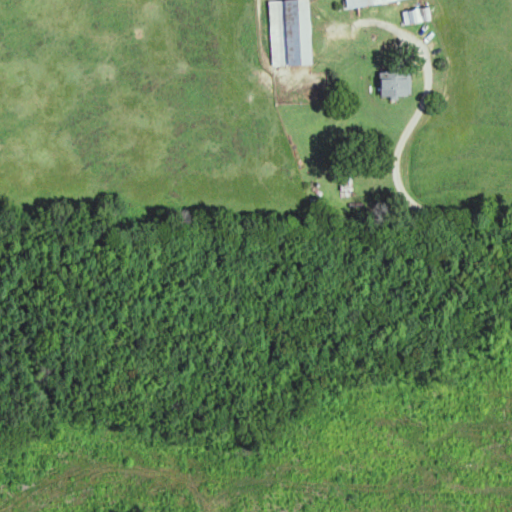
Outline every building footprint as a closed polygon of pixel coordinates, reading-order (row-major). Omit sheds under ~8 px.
[(274,67),(316,66),(313,0),(292,0),(271,1),(274,67)] [(411,0),(348,0),(350,10),(411,0)] [(407,26),(425,22),(424,19),(420,19),(418,12),(405,15),(407,26)] [(414,72),(383,72),(383,98),(414,98),(414,72)] [(355,163),(343,163),(343,192),(355,192),(355,163)]
